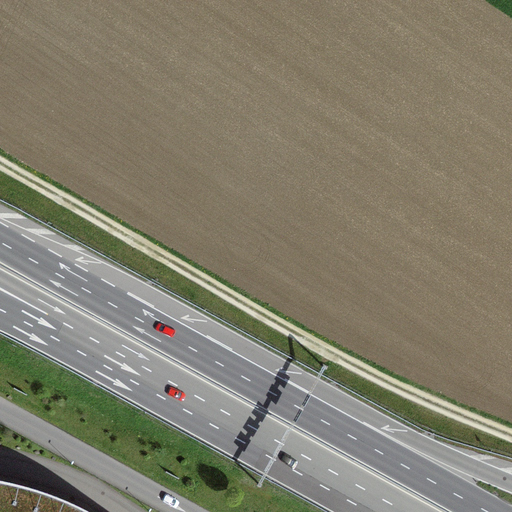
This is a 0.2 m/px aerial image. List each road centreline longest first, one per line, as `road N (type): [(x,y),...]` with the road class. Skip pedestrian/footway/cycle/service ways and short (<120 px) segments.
road 1 (track): [(511,435),(357,366),(0,163)]
road 2 (trunk): [(488,511),(0,241)]
road 3 (trunk): [(42,321),(388,511)]
